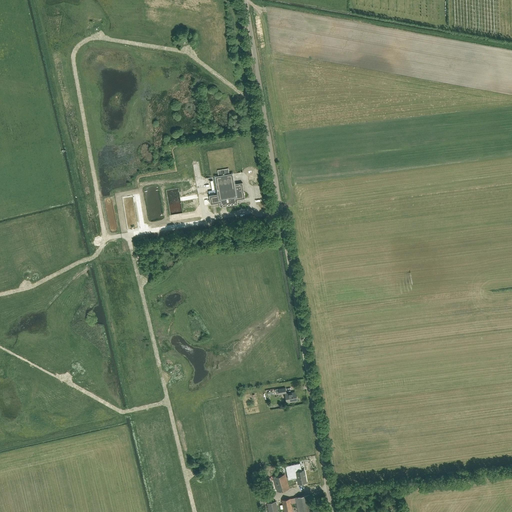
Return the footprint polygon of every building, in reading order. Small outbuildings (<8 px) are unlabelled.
[(219,203),(220,207),(238,204),(237,200),(245,198),(242,182),(234,184),(233,173),(229,174),(228,168),(217,170),(218,175),(215,176),(218,194),(209,195),(211,204),(219,203)] [(297,401),(296,394),(296,392),(291,393),(285,394),(286,402),(297,401)] [(292,478),(297,477),(298,484),(306,482),(304,471),(296,472),(296,473),(292,473),(292,478)] [(289,489),(285,474),(273,478),(277,492),(289,489)] [(312,511),(309,495),(282,500),(284,511),(312,511)] [(278,511),(276,501),(266,503),(268,511),(278,511)]
